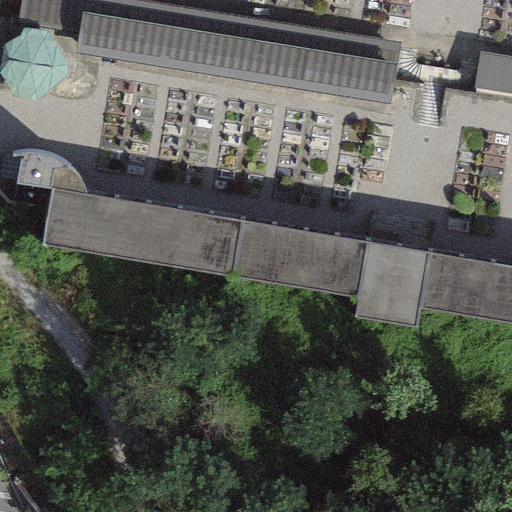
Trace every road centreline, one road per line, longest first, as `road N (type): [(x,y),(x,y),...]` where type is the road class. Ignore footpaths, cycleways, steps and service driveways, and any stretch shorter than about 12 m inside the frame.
road 1 (track): [(0,256),(60,284),(207,303),(511,368)]
road 2 (track): [(143,511),(117,419),(0,261)]
